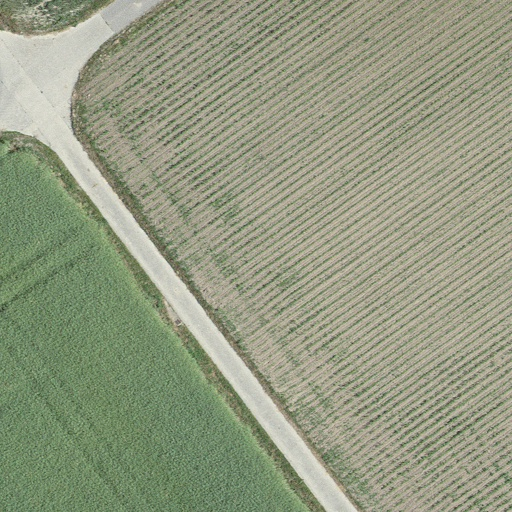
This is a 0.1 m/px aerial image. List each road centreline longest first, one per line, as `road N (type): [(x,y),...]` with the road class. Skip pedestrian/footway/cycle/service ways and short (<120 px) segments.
road 1 (track): [(16,85),(344,511)]
road 2 (track): [(138,0),(16,85)]
